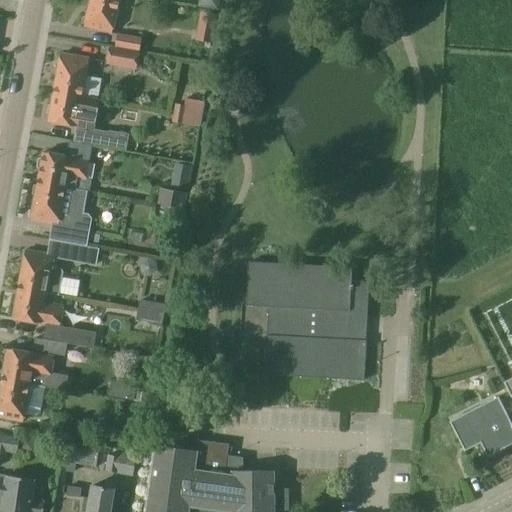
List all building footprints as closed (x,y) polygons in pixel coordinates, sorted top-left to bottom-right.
[(112,33),(120,0),(92,0),(85,26),(112,33)] [(215,18),(202,15),(197,40),(210,42),(215,18)] [(118,33),(115,47),(139,51),(141,37),(118,33)] [(107,64),(136,69),(139,53),(110,48),(107,64)] [(63,54),(55,94),(83,100),(84,96),(91,59),(63,54)] [(102,100),(84,96),(83,100),(55,94),(53,105),(50,106),(48,113),(51,115),(50,121),(77,125),(96,129),(102,100)] [(173,113),(201,117),(204,102),(186,99),(185,107),(175,105),(173,113)] [(171,121),(187,124),(199,126),(201,117),(173,113),(171,121)] [(109,131),(96,129),(77,125),(74,141),(70,140),(70,141),(93,145),(93,144),(127,150),(130,134),(109,130),(109,131)] [(92,181),(87,180),(93,145),(70,141),(67,156),(45,152),(44,158),(40,159),(39,166),(42,168),(40,180),(67,185),(66,187),(88,191),(88,189),(90,190),(92,181)] [(189,187),(193,166),(175,162),(172,184),(189,187)] [(53,222),(50,238),(87,245),(92,218),(89,217),(89,215),(84,213),(88,191),(66,187),(67,185),(40,180),(39,185),(36,185),(34,193),(37,195),(33,219),(53,222)] [(53,257),(57,258),(96,265),(99,248),(87,246),(87,245),(50,238),(47,255),(53,256),(53,257)] [(26,251),(19,290),(46,295),(46,292),(59,295),(64,271),(61,271),(61,269),(56,268),(57,258),(53,257),(53,256),(47,255),(26,251)] [(353,267),(248,261),(246,305),(268,306),(264,374),(365,380),(367,341),(366,341),(367,328),(369,282),(352,281),(353,267)] [(44,303),(46,295),(19,290),(14,316),(46,322),(60,325),(63,306),(44,303)] [(139,299),(138,309),(164,313),(165,303),(139,299)] [(164,313),(138,309),(136,318),(150,321),(161,327),(164,313)] [(97,331),(60,325),(46,322),(43,339),(94,348),(97,331)] [(29,384),(46,387),(66,390),(68,375),(51,372),(54,356),(8,348),(3,376),(30,381),(29,384)] [(29,384),(30,381),(3,376),(0,393),(0,415),(23,420),(29,384)] [(511,422),(499,396),(462,415),(462,416),(467,424),(465,425),(471,437),(473,436),(477,444),(480,442),(488,456),(504,448),(504,447),(511,443),(511,422)] [(18,453),(20,437),(0,434),(0,463),(5,464),(6,451),(18,453)] [(242,471),(243,457),(228,455),(229,450),(229,444),(214,442),(198,440),(196,451),(157,445),(147,511),(188,511),(194,511),(273,511),(274,509),(289,509),(288,489),(274,489),(273,471),(242,471)] [(105,470),(133,476),(137,454),(121,452),(120,456),(108,454),(105,470)] [(6,478),(0,477),(0,498),(3,499),(1,511),(3,511),(42,511),(44,500),(32,498),(35,478),(6,475),(6,478)] [(105,486),(93,484),(88,511),(111,511),(117,482),(106,480),(105,486)]
